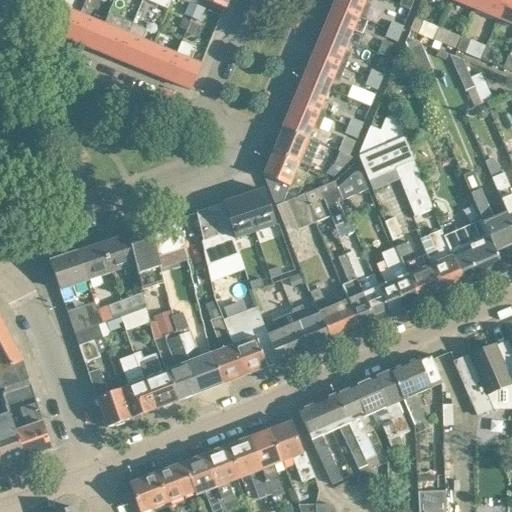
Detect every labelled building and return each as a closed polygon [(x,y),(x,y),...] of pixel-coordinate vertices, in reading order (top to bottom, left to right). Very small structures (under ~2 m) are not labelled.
[(147,0),(167,8),(170,0),(147,0)] [(202,0),(224,9),(224,8),(227,0),(202,0)] [(363,3),(363,0),(335,0),(333,5),(364,18),(369,6),(363,3)] [(413,0),(399,0),(398,5),(409,10),(413,0)] [(451,0),(473,9),(476,0),(451,0)] [(476,0),(473,9),(497,18),(504,0),(476,0)] [(511,0),(504,0),(497,18),(511,24),(511,0)] [(191,18),(196,6),(189,3),(184,15),(191,18)] [(44,29),(68,39),(78,15),(54,5),(44,29)] [(333,5),(323,30),(347,40),(352,30),(362,34),(366,27),(369,20),(364,18),(333,5)] [(199,21),(204,9),(196,6),(191,18),(199,21)] [(103,25),(93,49),(117,60),(132,23),(108,13),(103,25)] [(68,39),(93,49),(103,25),(78,15),(68,39)] [(424,21),(415,18),(410,31),(419,35),(424,21)] [(388,29),(400,34),(403,26),(391,21),(388,29)] [(132,23),(117,60),(142,70),(151,46),(141,41),(146,29),(132,23)] [(433,41),(442,44),(447,31),(438,27),(433,41)] [(385,36),(396,41),(400,34),(388,29),(385,36)] [(313,55),(337,65),(344,67),(345,68),(350,57),(342,53),(347,40),(323,30),(313,55)] [(456,50),(465,54),(471,40),(462,37),(456,50)] [(407,38),(405,42),(420,77),(433,72),(422,44),(407,38)] [(383,40),(378,53),(388,57),(393,44),(383,40)] [(176,56),(166,80),(190,90),(200,66),(190,61),(195,49),(181,43),(176,56)] [(151,46),(142,70),(166,80),(176,56),(151,46)] [(480,60),(489,63),(494,50),(485,46),(480,60)] [(313,55),(303,79),(327,89),(333,75),(341,79),(345,68),(344,67),(337,65),(313,55)] [(463,61),(452,56),(474,107),(482,104),(481,103),(470,78),(463,61)] [(503,69),(511,72),(511,57),(509,56),(503,69)] [(368,77),(379,82),(383,74),(371,70),(368,77)] [(481,73),(470,78),(481,103),(492,98),(481,73)] [(365,85),(376,90),(379,82),(368,77),(365,85)] [(293,103),(317,113),(327,89),(303,79),(293,103)] [(504,101),(493,106),(495,111),(506,107),(504,101)] [(293,103),(282,129),(306,139),(312,127),(312,125),(320,129),(325,116),(317,113),(293,103)] [(359,156),(404,137),(396,115),(386,118),(381,131),(371,127),(359,156)] [(348,126),(359,131),(362,123),(351,118),(348,126)] [(344,134),(356,138),(359,131),(348,126),(344,134)] [(282,129),(278,139),(272,153),(297,163),(308,167),(318,144),(306,139),(282,129)] [(349,157),(355,141),(345,137),(339,152),(339,153),(349,157)] [(404,137),(359,156),(368,180),(396,169),(400,180),(415,217),(434,210),(404,137)] [(275,206),(275,207),(287,202),(297,198),(284,192),(286,187),(297,163),(272,153),(262,176),(275,206)] [(334,166),(324,174),(332,176),(342,169),(353,158),(349,157),(339,153),(334,166)] [(493,159),(484,163),(505,211),(505,212),(511,227),(511,186),(511,187),(505,174),(503,174),(500,166),(493,159)] [(495,252),(511,244),(511,227),(505,212),(493,217),(473,171),(462,176),(473,201),(495,252)] [(351,176),(337,189),(342,201),(358,194),(367,190),(361,175),(361,174),(360,174),(360,173),(359,173),(358,172),(357,172),(356,172),(355,173),(354,173),(351,176)] [(335,182),(320,188),(324,198),(340,237),(355,231),(342,201),(337,189),(335,182)] [(320,188),(305,195),(316,223),(326,219),(318,201),(324,198),(320,188)] [(275,225),(263,189),(243,196),(255,232),(275,225)] [(316,223),(305,195),(297,198),(287,202),(298,230),(316,223)] [(222,203),(234,239),(255,232),(243,196),(222,203)] [(478,243),(451,254),(464,287),(503,270),(495,252),(473,201),(462,206),(478,243)] [(239,255),(234,239),(222,203),(196,212),(203,241),(209,267),(239,255)] [(395,216),(385,221),(385,222),(392,240),(403,235),(395,216)] [(177,218),(150,227),(161,269),(187,260),(177,218)] [(150,227),(127,235),(135,264),(141,291),(165,283),(161,269),(150,227)] [(433,300),(443,296),(464,287),(451,254),(442,231),(430,237),(436,251),(416,260),(433,300)] [(135,264),(127,235),(100,244),(110,273),(135,264)] [(408,242),(395,247),(400,257),(413,252),(409,243),(408,242)] [(110,273),(100,244),(78,252),(88,281),(110,273)] [(392,281),(378,287),(390,319),(420,306),(403,266),(400,257),(395,247),(381,254),(392,281)] [(88,281),(78,252),(49,262),(64,303),(76,299),(73,286),(88,281)] [(352,252),(347,254),(376,325),(390,319),(378,287),(373,276),(364,279),(352,252)] [(356,333),(376,325),(347,254),(339,258),(351,285),(343,288),(348,301),(344,302),(356,333)] [(433,300),(416,260),(403,266),(420,306),(433,300)] [(279,267),(268,271),(270,278),(282,275),(279,267)] [(302,276),(289,280),(291,288),(304,284),(302,276)] [(260,279),(249,282),(251,290),(263,286),(260,279)] [(311,293),(316,304),(324,301),(320,290),(311,293)] [(120,302),(124,312),(145,304),(142,294),(120,302)] [(330,308),(318,313),(319,314),(320,314),(332,344),(356,333),(344,302),(340,304),(338,299),(328,303),(330,308)] [(95,302),(66,311),(74,335),(98,326),(102,324),(95,302)] [(124,312),(120,302),(108,307),(112,316),(124,312)] [(204,306),(221,349),(210,353),(222,384),(243,376),(222,320),(215,302),(204,306)] [(301,306),(291,310),(292,312),(293,312),(310,353),(332,344),(320,314),(319,314),(307,319),(301,306)] [(258,308),(222,320),(243,376),(282,361),(269,327),(264,328),(258,308)] [(269,327),(282,361),(287,359),(288,362),(310,353),(293,312),(292,312),(272,321),(273,324),(269,326),(269,327)] [(199,393),(222,384),(210,353),(200,357),(183,313),(171,318),(176,331),(199,393)] [(176,331),(171,318),(170,316),(154,323),(160,338),(164,336),(176,331)] [(0,346),(11,340),(0,319),(0,346)] [(102,324),(98,326),(102,338),(107,336),(109,333),(106,323),(102,324)] [(98,326),(74,335),(84,363),(99,358),(98,355),(107,352),(102,338),(98,326)] [(176,366),(166,370),(177,401),(199,393),(176,331),(164,336),(176,366)] [(0,374),(1,374),(23,363),(22,360),(11,340),(0,346),(0,374)] [(511,350),(508,341),(494,347),(494,346),(469,356),(481,384),(466,390),(477,416),(493,409),(511,408),(511,350)] [(140,352),(133,355),(154,410),(177,401),(166,370),(162,372),(156,355),(143,360),(140,352)] [(429,354),(391,371),(404,404),(415,429),(415,435),(430,429),(416,398),(434,391),(432,387),(441,383),(429,354)] [(128,386),(120,389),(131,419),(154,410),(133,355),(119,360),(128,386)] [(0,388),(28,380),(23,363),(1,374),(0,374),(0,388)] [(99,370),(87,373),(106,428),(131,419),(120,389),(108,394),(99,370)] [(398,406),(404,404),(391,371),(372,379),(392,420),(399,437),(410,433),(398,406)] [(362,383),(353,387),(367,420),(378,415),(381,422),(395,456),(406,452),(399,437),(392,420),(372,379),(362,383)] [(0,394),(5,406),(6,406),(34,396),(30,384),(0,393),(0,394)] [(353,387),(334,395),(368,466),(371,472),(381,467),(366,434),(373,432),(370,427),(367,420),(353,387)] [(334,395),(317,402),(331,434),(341,430),(359,470),(368,466),(334,395)] [(323,438),(331,434),(317,402),(297,411),(332,484),(342,480),(323,438)] [(14,428),(25,458),(51,449),(36,404),(20,409),(25,424),(14,428)] [(452,405),(442,405),(442,427),(452,427),(452,405)] [(0,416),(0,467),(25,458),(14,428),(9,413),(0,416)] [(302,453),(290,422),(270,430),(282,462),(292,458),(301,482),(314,478),(304,452),(302,453)] [(282,462),(270,430),(249,438),(270,494),(272,499),(285,494),(274,465),(282,462)] [(249,438),(226,447),(239,479),(240,478),(249,475),(258,499),(270,494),(249,438)] [(238,479),(226,447),(204,456),(226,511),(238,507),(228,483),(238,479)] [(226,511),(204,456),(183,464),(194,492),(196,497),(205,493),(211,511),(226,511)] [(194,492),(183,464),(155,475),(167,506),(183,500),(181,497),(194,492)] [(167,506),(155,475),(129,485),(139,511),(155,511),(167,506)] [(418,494),(418,511),(446,511),(446,493),(418,494)]
